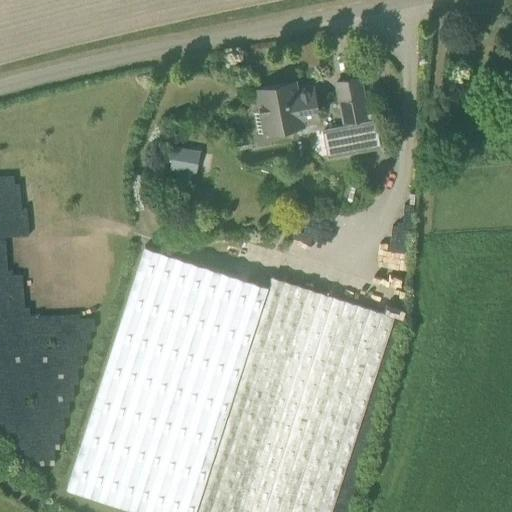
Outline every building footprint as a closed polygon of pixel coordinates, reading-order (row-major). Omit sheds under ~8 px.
[(511,53),(505,55),(502,59),(506,77),(511,75),(511,53)] [(366,121),(365,117),(368,116),(360,77),(356,78),(336,82),(344,121),(346,120),(347,125),(324,129),(329,155),(378,146),(372,120),(366,121)] [(257,89),(261,108),(262,111),(254,113),(258,133),(266,132),(303,125),(302,121),(319,118),(313,86),(296,90),(294,81),(257,89)] [(169,168),(197,169),(198,146),(170,145),(169,168)] [(147,511),(196,511),(270,286),(147,247),(70,487),(147,511)] [(331,511),(395,315),(329,293),(273,275),(270,286),(196,511),(331,511)]
